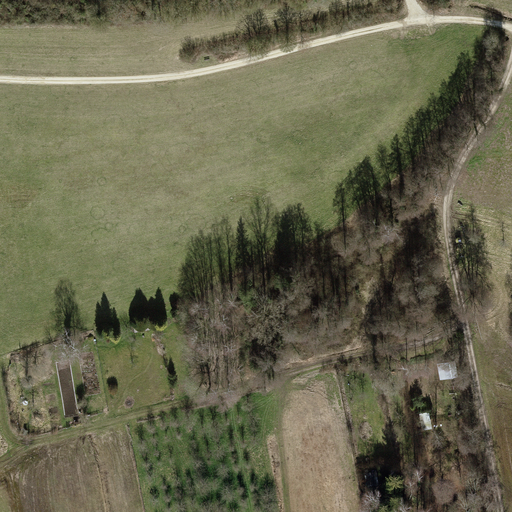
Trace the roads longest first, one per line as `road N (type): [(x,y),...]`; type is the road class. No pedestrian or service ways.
road 1 (track): [(468,326),(19,438),(4,430),(0,398)]
road 2 (track): [(511,82),(451,197),(456,278),(501,511)]
road 3 (track): [(419,20),(150,81),(0,78)]
